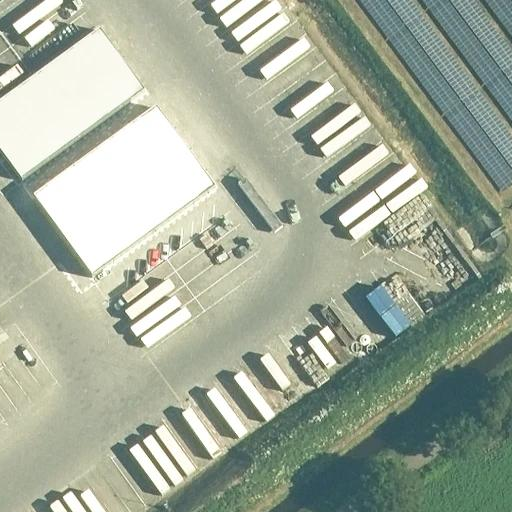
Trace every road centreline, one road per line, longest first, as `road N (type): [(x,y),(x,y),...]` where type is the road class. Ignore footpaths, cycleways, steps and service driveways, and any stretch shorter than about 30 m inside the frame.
road 1 (unknown): [(154,0),(264,159),(278,211),(270,275),(248,316),(0,491)]
road 2 (unclassified): [(345,511),(511,390)]
